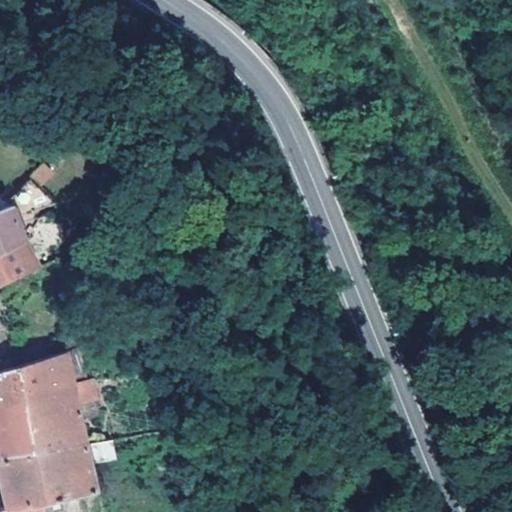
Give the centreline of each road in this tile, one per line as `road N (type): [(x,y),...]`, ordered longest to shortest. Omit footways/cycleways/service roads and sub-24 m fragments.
road 1 (tertiary): [(440,511),(285,110),(241,53),(168,0)]
road 2 (track): [(389,0),(511,218)]
